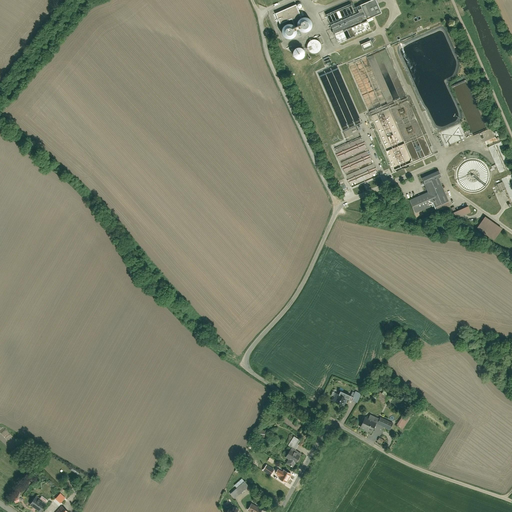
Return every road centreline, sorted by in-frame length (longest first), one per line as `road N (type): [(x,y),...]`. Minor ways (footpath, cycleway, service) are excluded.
road 1 (residential): [(329,424),(252,372),(245,358),(291,299),(343,202)]
road 2 (track): [(351,214),(336,209),(266,58),(251,0)]
road 3 (residential): [(511,501),(329,424)]
road 4 (track): [(96,0),(0,99)]
